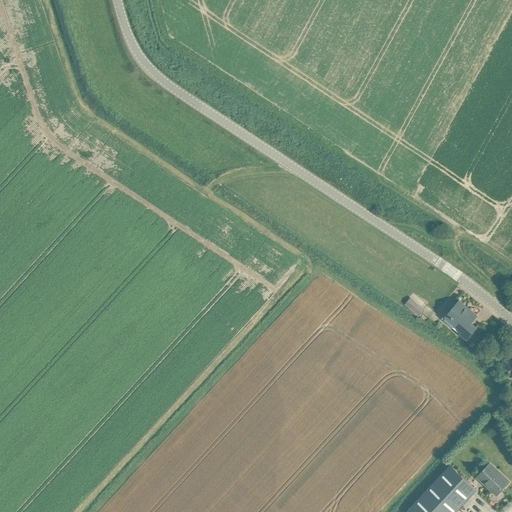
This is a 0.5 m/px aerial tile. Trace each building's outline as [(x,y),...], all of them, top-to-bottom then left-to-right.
[(419,287),(411,295),(425,307),(432,298),(419,287)] [(416,302),(410,308),(418,316),(424,309),(416,302)] [(468,310),(458,302),(452,310),(447,315),(448,315),(444,320),(453,327),(456,322),(464,329),(461,333),(467,339),(476,328),(470,323),(476,315),(469,309),(468,310)] [(495,496),(509,482),(490,464),(476,477),(495,496)] [(406,511),(455,511),(477,490),(450,465),(406,511)]
